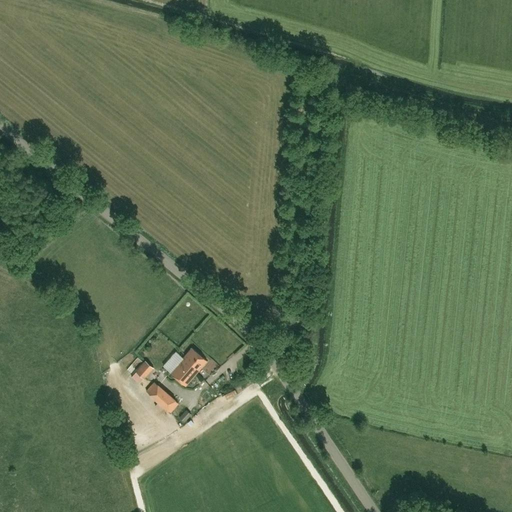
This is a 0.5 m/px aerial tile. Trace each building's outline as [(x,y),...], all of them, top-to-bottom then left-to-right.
[(304,329),(305,318),(284,316),(282,327),(304,329)] [(185,386),(207,361),(192,348),(170,372),(185,386)] [(153,367),(145,360),(136,371),(144,378),(153,367)] [(153,381),(146,391),(171,413),(179,404),(153,381)] [(179,417),(184,421),(191,413),(187,409),(179,417)]
